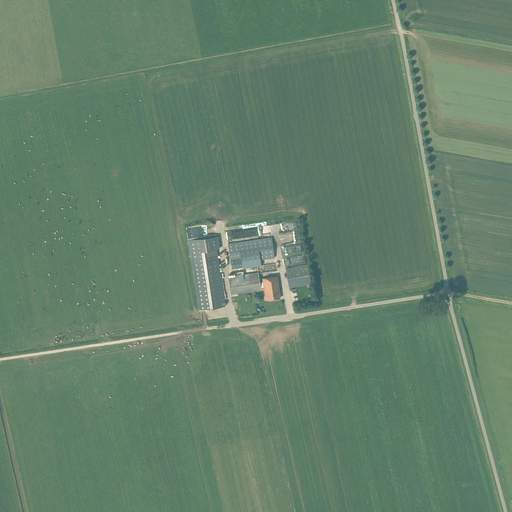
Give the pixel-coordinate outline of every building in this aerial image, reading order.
[(217,236),(188,240),(190,253),(216,250),(219,249),(217,236)] [(275,258),(272,237),(228,243),(232,269),(242,268),(242,269),(261,266),(260,260),(275,258)] [(216,250),(190,253),(192,266),(198,305),(199,310),(225,306),(224,301),(218,262),(216,250)] [(311,284),(308,265),(286,268),(289,287),(311,284)] [(238,275),(228,277),(230,295),(260,290),(257,272),(243,274),(243,271),(237,272),(238,275)] [(280,298),(277,276),(262,278),(265,300),(280,298)]
